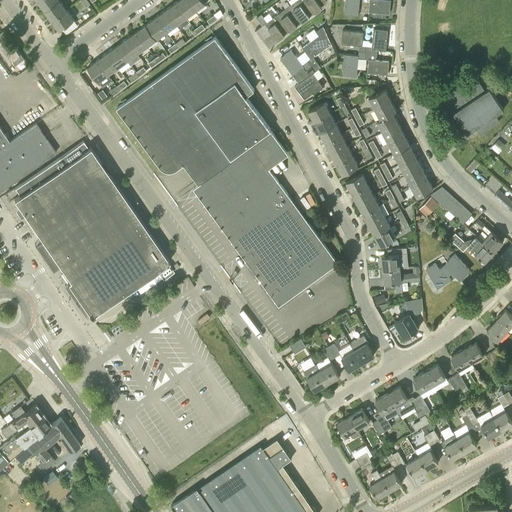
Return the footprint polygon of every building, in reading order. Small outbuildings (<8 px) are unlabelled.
[(37,0),(45,10),(57,0),(37,0)] [(52,19),(67,8),(60,0),(57,0),(45,10),(52,19)] [(196,10),(188,0),(178,0),(175,2),(186,17),(196,10)] [(206,2),(204,0),(188,0),(196,10),(206,2)] [(303,21),(310,16),(308,15),(315,10),(307,0),(296,0),(291,4),(302,19),(303,21)] [(307,0),(315,10),(316,12),(320,9),(319,7),(326,2),(326,0),(307,0)] [(345,0),(345,13),(359,14),(359,0),(345,0)] [(369,0),(369,11),(390,13),(390,0),(369,0)] [(186,17),(175,2),(166,9),(176,24),(186,17)] [(291,30),(297,26),(296,24),(302,19),(291,4),(278,13),(290,29),(291,30)] [(67,8),(52,19),(59,30),(74,19),(67,8)] [(176,24),(166,9),(156,17),(167,31),(176,24)] [(275,36),(278,39),(284,35),(283,33),(290,29),(278,13),(267,21),(262,25),(256,29),(263,39),(272,32),(275,36)] [(262,25),(267,21),(264,16),(262,13),(257,17),(258,18),(262,25)] [(210,24),(218,18),(215,14),(207,20),(210,24)] [(167,31),(156,17),(146,24),(157,38),(167,31)] [(195,28),(198,33),(205,27),(202,23),(195,28)] [(157,38),(146,24),(137,31),(147,45),(157,38)] [(365,51),(366,45),(362,45),(363,39),(364,31),(343,28),(341,42),(359,44),(358,51),(365,51)] [(362,45),(366,45),(365,51),(372,52),(372,49),(377,50),(386,51),(388,30),(374,28),(373,42),(369,41),(370,40),(363,39),(362,45)] [(307,60),(311,65),(315,71),(321,66),(313,56),(331,43),(324,29),(319,29),(316,31),(319,35),(302,47),(311,58),(307,60)] [(147,45),(137,31),(127,38),(138,52),(147,45)] [(263,39),(266,43),(275,36),(272,32),(263,39)] [(267,165),(286,151),(246,95),(254,89),(215,35),(117,107),(136,134),(160,166),(162,168),(163,170),(166,170),(169,171),(171,171),(174,171),(176,169),(188,160),(203,181),(194,188),(279,305),(338,261),(299,209),(301,207),(294,198),(292,199),(267,165)] [(275,36),(266,43),(269,48),(278,41),(278,40),(278,39),(275,36)] [(5,42),(2,38),(0,39),(0,43),(16,65),(24,59),(10,39),(5,42)] [(138,52),(127,38),(117,45),(128,59),(131,64),(141,57),(138,52)] [(175,43),(178,47),(185,42),(183,38),(175,43)] [(178,47),(175,43),(168,49),(171,52),(178,47)] [(128,59),(117,45),(108,52),(118,67),(128,59)] [(306,69),(311,65),(307,60),(303,64),(292,49),(280,57),(293,74),(294,73),(304,66),(306,69)] [(372,52),(365,51),(364,59),(368,59),(366,72),(388,74),(389,61),(375,59),(375,57),(377,55),(377,50),(372,49),(372,52)] [(365,51),(358,51),(358,54),(344,53),(342,74),(356,75),(358,58),(364,59),(365,51)] [(118,67),(108,52),(98,59),(109,74),(118,67)] [(156,57),(159,61),(166,56),(163,52),(156,57)] [(149,63),(151,66),(159,61),(156,57),(149,63)] [(109,74),(98,59),(88,66),(98,81),(109,74)] [(311,65),(306,69),(304,66),(294,73),(300,81),(295,85),(305,98),(313,92),(314,94),(324,86),(316,77),(313,73),(315,71),(311,65)] [(139,75),(146,70),(143,66),(136,71),(139,75)] [(139,75),(136,71),(129,77),(132,81),(139,75)] [(485,91),(475,76),(469,80),(453,90),(448,93),(458,108),(454,111),(468,132),(476,127),(480,134),(500,121),(495,114),(503,109),(489,88),(485,91)] [(117,86),(120,90),(127,84),(124,80),(117,86)] [(120,90),(117,86),(109,91),(112,95),(120,90)] [(369,97),(375,108),(391,99),(385,88),(369,97)] [(336,98),(340,106),(345,104),(341,96),(336,98)] [(391,99),(375,108),(380,119),(393,112),(397,110),(391,99)] [(314,121),(331,112),(325,101),(309,110),(314,121)] [(345,104),(340,106),(345,114),(349,112),(345,104)] [(356,117),(360,115),(356,107),(351,109),(356,117)] [(320,131),(336,123),(331,112),(314,121),(320,131)] [(393,112),(380,119),(377,121),(382,131),(398,123),(393,112)] [(360,115),(356,117),(360,125),(365,123),(360,115)] [(348,120),(352,128),(357,125),(352,117),(348,120)] [(9,140),(0,146),(0,186),(4,184),(6,186),(56,152),(36,122),(9,140)] [(326,142),(342,133),(336,123),(320,131),(326,142)] [(398,123),(382,131),(388,142),(404,133),(398,123)] [(357,125),(352,128),(356,136),(361,133),(357,125)] [(0,146),(9,140),(0,126),(0,146)] [(366,137),(370,135),(366,126),(362,129),(366,137)] [(331,152),(347,144),(342,133),(326,142),(331,152)] [(404,133),(388,142),(394,153),(410,144),(404,133)] [(359,141),(363,149),(368,146),(364,138),(359,141)] [(506,144),(499,138),(491,146),(498,153),(506,144)] [(63,269),(139,217),(90,145),(88,147),(83,140),(15,187),(20,194),(14,198),(48,248),(45,250),(51,258),(54,256),(63,269)] [(373,150),(377,148),(373,140),(369,142),(373,150)] [(337,163),(353,154),(347,144),(331,152),(337,163)] [(410,144),(394,153),(399,163),(415,155),(410,144)] [(368,146),(363,149),(367,157),(372,154),(368,146)] [(382,156),(377,148),(373,150),(377,158),(382,156)] [(353,154),(337,163),(342,174),(359,165),(353,154)] [(415,155),(399,163),(405,174),(421,166),(415,155)] [(496,161),(491,156),(486,161),(491,166),(496,161)] [(384,172),(389,169),(385,161),(380,164),(384,172)] [(421,166),(405,174),(411,185),(427,176),(421,166)] [(374,170),(378,178),(383,175),(379,167),(374,170)] [(389,169),(384,172),(389,180),(393,177),(389,169)] [(352,192),(368,183),(362,172),(346,181),(352,192)] [(383,175),(378,178),(383,186),(387,183),(383,175)] [(427,176),(411,185),(416,196),(433,187),(427,176)] [(357,202),(374,194),(368,183),(352,192),(357,202)] [(395,193),(400,191),(396,183),(391,185),(395,193)] [(436,197),(444,188),(442,186),(431,193),(436,197)] [(440,202),(449,192),(444,188),(436,197),(440,202)] [(385,191),(390,199),(394,197),(390,189),(385,191)] [(511,201),(499,190),(494,195),(511,211),(511,201)] [(404,199),(400,191),(395,193),(400,201),(404,199)] [(445,206),(453,196),(449,192),(440,202),(445,206)] [(363,213),(379,204),(374,194),(357,202),(363,213)] [(439,202),(431,196),(419,208),(426,215),(439,202)] [(449,210),(458,200),(453,196),(445,206),(449,210)] [(394,197),(390,199),(394,207),(399,205),(394,197)] [(454,214),(462,204),(458,200),(449,210),(454,214)] [(369,223),(385,215),(379,204),(363,213),(369,223)] [(459,218),(467,208),(462,204),(454,214),(459,218)] [(472,213),(467,208),(459,218),(463,222),(472,213)] [(401,220),(405,217),(401,210),(397,212),(401,220)] [(374,234),(390,225),(385,215),(369,223),(374,234)] [(170,261),(139,217),(63,269),(70,280),(67,282),(68,282),(91,315),(165,264),(171,272),(163,277),(163,278),(174,270),(168,262),(170,261)] [(410,225),(405,217),(401,220),(405,228),(410,225)] [(479,236),(494,250),(503,240),(478,218),(475,222),(483,229),(480,234),(479,236)] [(425,227),(430,231),(434,226),(430,222),(425,227)] [(390,225),(374,234),(380,245),(396,236),(390,225)] [(463,250),(468,245),(468,244),(464,240),(456,232),(450,238),(463,250)] [(479,236),(477,234),(468,244),(468,245),(470,246),(485,260),(494,250),(479,236)] [(383,269),(400,267),(399,254),(407,254),(406,251),(406,247),(387,249),(388,255),(382,256),(383,269)] [(470,270),(456,253),(447,262),(447,263),(439,268),(435,262),(427,267),(431,274),(438,286),(452,277),(451,275),(455,272),(460,278),(470,270)] [(401,275),(400,267),(383,269),(385,289),(396,288),(396,291),(402,291),(401,280),(420,279),(419,265),(413,266),(414,274),(401,275)] [(374,296),(376,304),(387,300),(384,292),(374,296)] [(414,313),(421,309),(415,297),(408,301),(414,313)] [(496,319),(507,329),(511,324),(511,314),(506,309),(496,319)] [(338,323),(350,316),(347,311),(335,318),(338,323)] [(412,331),(418,328),(409,313),(396,321),(404,336),(412,331)] [(507,329),(496,319),(487,329),(498,339),(507,329)] [(326,329),(321,332),(325,338),(329,336),(326,329)] [(354,349),(361,362),(374,355),(366,342),(368,341),(364,334),(350,342),(354,349)] [(295,352),(306,346),(301,338),(290,344),(295,352)] [(464,348),(471,361),(484,354),(476,341),(464,348)] [(329,345),(335,356),(340,353),(334,342),(329,345)] [(335,356),(329,345),(323,348),(330,359),(335,356)] [(492,351),(499,362),(504,359),(498,347),(492,351)] [(471,361),(464,348),(452,355),(459,368),(471,361)] [(361,362),(354,349),(342,356),(349,369),(361,362)] [(499,362),(492,351),(486,354),(493,365),(499,362)] [(319,370),(327,383),(339,375),(332,362),(319,370)] [(426,370),(433,384),(445,376),(438,363),(426,370)] [(327,383),(319,370),(316,364),(304,371),(315,389),(327,383)] [(433,384),(426,370),(413,378),(421,391),(433,384)] [(454,375),(460,386),(463,391),(469,388),(459,372),(454,375)] [(460,386),(454,375),(449,378),(455,389),(460,386)] [(388,392),(399,412),(401,415),(415,406),(422,418),(427,415),(416,397),(413,395),(407,398),(400,386),(388,392)] [(508,390),(503,393),(509,403),(511,401),(511,395),(509,390),(508,390)] [(378,419),(384,430),(386,433),(391,430),(389,427),(392,426),(387,419),(399,412),(388,392),(375,400),(383,413),(377,416),(378,419)] [(509,403),(503,393),(500,395),(498,396),(504,406),(509,403)] [(416,397),(427,415),(431,412),(421,394),(416,397)] [(36,403),(27,410),(18,417),(11,422),(1,429),(6,437),(16,429),(19,432),(24,428),(25,429),(44,414),(43,413),(43,412),(41,409),(40,409),(36,403)] [(13,410),(18,417),(27,410),(22,403),(13,410)] [(349,415),(357,428),(369,421),(362,408),(349,415)] [(473,424),(467,414),(465,410),(464,411),(462,408),(459,410),(468,425),(468,426),(473,424)] [(479,421),(481,424),(489,437),(501,430),(493,417),(489,410),(477,418),(479,421)] [(511,420),(505,410),(493,417),(501,430),(511,423),(511,420)] [(467,414),(473,424),(479,421),(477,418),(473,411),(467,414)] [(0,446),(0,449),(9,460),(20,451),(27,444),(51,423),(44,414),(25,429),(24,428),(19,432),(0,446)] [(357,428),(349,415),(338,422),(345,434),(349,432),(352,436),(354,437),(360,433),(357,428)] [(429,421),(429,420),(426,415),(422,418),(420,419),(424,424),(429,421)] [(51,423),(27,444),(34,451),(49,466),(55,460),(44,447),(59,434),(71,450),(80,444),(61,416),(51,423)] [(384,430),(378,419),(373,422),(379,433),(384,430)] [(434,428),(429,432),(435,442),(440,438),(434,428)] [(477,444),(473,438),(469,431),(457,438),(464,451),(477,444)] [(435,442),(429,432),(424,435),(430,445),(435,442)] [(464,451),(457,438),(454,433),(441,441),(444,445),(445,445),(453,458),(464,451)] [(316,511),(283,464),(292,458),(277,437),(263,447),(261,444),(198,487),(198,486),(172,504),(177,511),(316,511)] [(418,455),(426,468),(438,461),(430,448),(418,455)] [(398,450),(392,453),(398,463),(404,460),(398,450)] [(358,462),(370,456),(367,451),(356,457),(358,462)] [(398,463),(392,453),(391,452),(387,455),(393,464),(394,466),(398,463)] [(426,468),(418,455),(406,462),(414,476),(426,468)] [(370,456),(358,462),(361,468),(373,461),(370,456)] [(379,472),(382,477),(390,490),(402,483),(394,470),(395,469),(394,466),(393,464),(379,472)] [(390,490),(382,477),(379,472),(377,468),(371,472),(376,480),(370,484),(377,497),(390,490)] [(49,484),(58,477),(53,470),(43,477),(49,484)] [(65,496),(70,501),(78,495),(74,489),(65,496)] [(498,505),(498,502),(469,504),(469,511),(504,511),(504,504),(498,505)]
